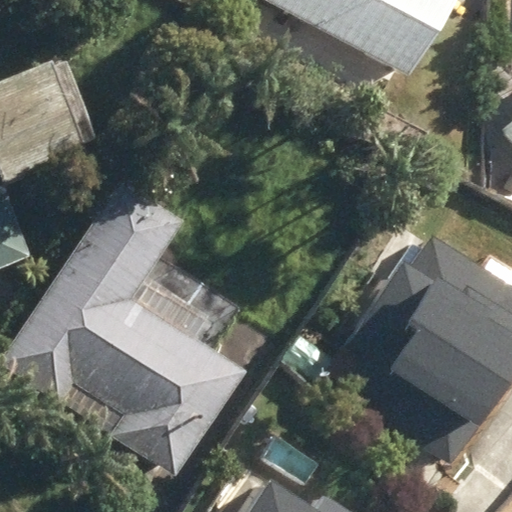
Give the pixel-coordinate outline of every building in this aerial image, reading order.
[(256,0),(412,83),(455,0),(256,0)] [(0,272),(30,261),(4,191),(87,160),(82,147),(95,142),(66,65),(50,72),(49,68),(0,86),(0,272)] [(511,128),(503,137),(511,145),(511,128)] [(114,439),(175,480),(245,377),(212,354),(240,312),(161,260),(183,227),(121,184),(0,365),(0,367),(60,408),(75,386),(126,420),(114,439)] [(511,308),(511,287),(431,234),(408,269),(394,260),(336,346),(356,359),(335,391),(448,466),(511,369),(511,314),(509,312),(511,308)] [(219,511),(301,511),(306,506),(249,468),(219,511)]
